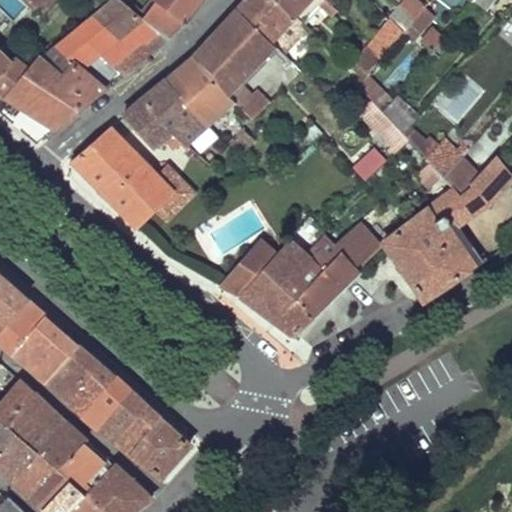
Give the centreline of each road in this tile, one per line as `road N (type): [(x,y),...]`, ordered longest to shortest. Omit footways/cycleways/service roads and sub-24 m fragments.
road 1 (residential): [(278,381),(29,163)]
road 2 (residential): [(0,253),(219,438)]
road 3 (residential): [(278,381),(312,373),(511,269)]
road 4 (residential): [(220,0),(189,40),(29,163)]
road 5 (residential): [(169,499),(0,351)]
